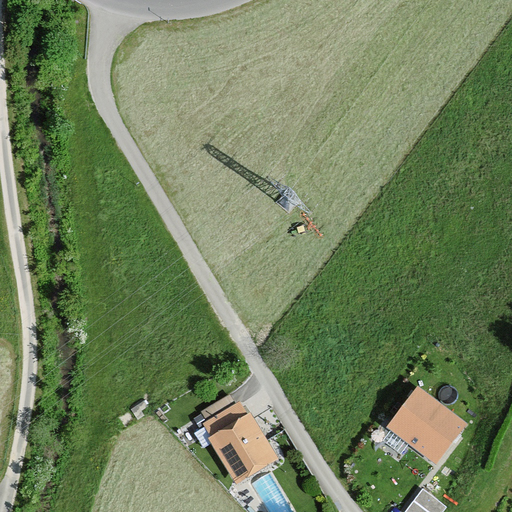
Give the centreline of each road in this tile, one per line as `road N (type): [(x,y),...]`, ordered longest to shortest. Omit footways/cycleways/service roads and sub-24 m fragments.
road 1 (residential): [(352,511),(102,98),(100,57),(129,1)]
road 2 (motorway): [(0,286),(220,156),(448,0)]
road 3 (track): [(5,511),(30,355),(0,102)]
road 4 (motorway): [(275,0),(0,167)]
